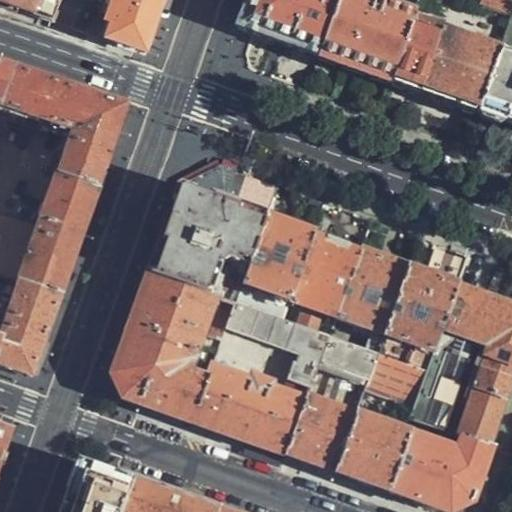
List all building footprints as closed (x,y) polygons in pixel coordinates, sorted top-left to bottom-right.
[(0,0),(0,5),(53,24),(61,0),(0,0)] [(97,0),(61,0),(53,24),(86,36),(97,0)] [(163,0),(109,0),(95,39),(144,56),(163,0)] [(269,40),(316,57),(336,0),(248,0),(239,28),(250,32),(269,40)] [(336,0),(316,57),(351,70),(387,83),(409,23),(412,17),(366,0),(336,0)] [(511,12),(511,0),(471,0),(471,1),(511,15),(511,12)] [(409,23),(387,83),(432,98),(476,114),(497,55),(409,23)] [(511,60),(497,55),(476,114),(511,126),(511,60)] [(0,94),(10,70),(0,66),(0,94)] [(49,83),(10,70),(0,94),(0,110),(71,136),(74,137),(89,98),(49,83)] [(57,177),(96,188),(108,154),(123,111),(89,98),(74,137),(71,136),(57,177)] [(222,169),(179,188),(217,202),(222,188),(228,190),(230,172),(222,169)] [(222,188),(217,202),(264,219),(276,188),(230,172),(228,190),(222,188)] [(20,284),(58,298),(81,230),(96,188),(57,177),(38,232),(20,284)] [(165,226),(149,272),(215,296),(223,299),(233,303),(238,290),(264,219),(217,202),(179,188),(165,226)] [(0,276),(20,284),(38,232),(0,218),(0,276)] [(286,308),(311,237),(289,229),(264,219),(238,290),(286,308)] [(333,325),(358,253),(345,249),(311,237),(286,308),(333,325)] [(380,342),(406,270),(384,262),(358,253),(333,325),(380,342)] [(440,340),(458,289),(435,281),(406,270),(380,342),(433,360),(440,340)] [(215,296),(149,272),(129,328),(111,378),(124,399),(153,409),(191,423),(210,370),(212,365),(193,358),(215,296)] [(45,336),(58,298),(20,284),(2,336),(0,341),(0,365),(31,376),(45,336)] [(511,308),(482,297),(458,289),(440,340),(511,365),(511,308)] [(233,303),(223,299),(210,337),(220,341),(224,328),(233,303)] [(328,337),(233,303),(224,328),(298,354),(295,366),(292,365),(286,380),(310,389),(318,365),(328,337)] [(365,382),(376,353),(328,337),(318,365),(365,382)] [(455,437),(491,449),(511,386),(511,365),(440,340),(433,360),(428,372),(417,405),(411,421),(455,437)] [(428,372),(376,353),(365,382),(364,385),(417,405),(428,372)] [(210,370),(191,423),(238,440),(286,456),(305,403),(268,391),(271,385),(251,378),(250,384),(210,370)] [(305,403),(286,456),(296,460),(331,473),(353,415),(306,398),(305,403)] [(369,486),(392,495),(413,436),(353,415),(331,473),(369,486)] [(0,463),(11,431),(0,427),(0,463)] [(455,511),(471,505),(491,449),(455,437),(451,450),(413,436),(392,495),(420,505),(440,511),(455,511)] [(63,511),(123,511),(133,485),(96,471),(74,483),(63,511)] [(210,511),(175,499),(133,485),(123,511),(210,511)]
